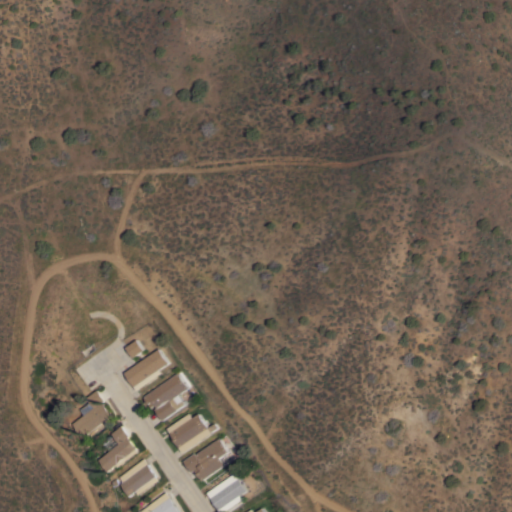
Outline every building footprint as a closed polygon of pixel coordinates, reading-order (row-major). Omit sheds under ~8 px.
[(137,338),(144,349),(134,356),(127,346),(137,338)] [(159,348),(168,362),(160,368),(162,372),(138,389),(125,372),(159,348)] [(177,372),(188,387),(179,393),(183,400),(185,399),(187,402),(164,419),(156,408),(158,407),(156,404),(152,407),(144,395),(177,372)] [(91,435),(89,431),(81,437),(76,430),(76,429),(72,422),(83,414),(80,408),(90,401),(89,400),(87,401),(85,398),(87,397),(87,396),(97,389),(105,399),(103,401),(115,418),(91,435)] [(188,412),(192,417),(198,412),(208,426),(214,422),(217,427),(210,431),(211,432),(184,452),(174,439),(175,439),(167,427),(188,412)] [(119,442),(112,432),(122,424),(130,435),(129,436),(139,450),(117,466),(115,464),(106,471),(97,459),(119,442)] [(218,437),(228,450),(220,456),(225,463),(203,480),(195,469),(192,471),(184,460),(195,452),(196,453),(218,437)] [(145,457),(160,479),(138,494),(135,490),(127,495),(119,483),(121,481),(118,475),(145,457)] [(234,472),(238,469),(241,474),(237,477),(246,490),(240,494),(243,498),(224,511),(222,511),(207,491),(234,472)] [(141,511),(140,510),(167,491),(182,511),(141,511)]
